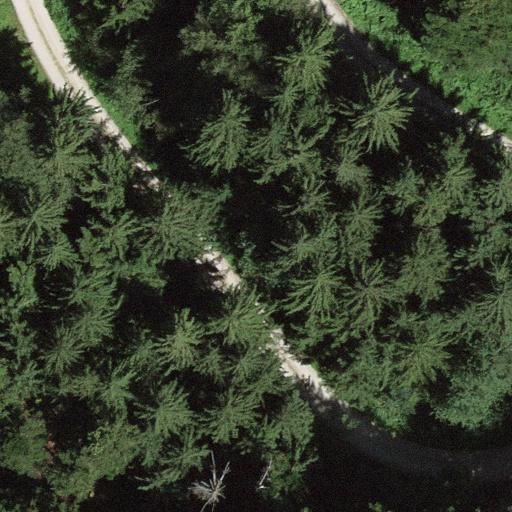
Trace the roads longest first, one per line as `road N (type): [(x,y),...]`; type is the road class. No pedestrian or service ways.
road 1 (track): [(19,0),(57,92),(231,271),(339,441),(413,475),(490,480),(511,471)]
road 2 (track): [(511,164),(380,80),(293,0)]
